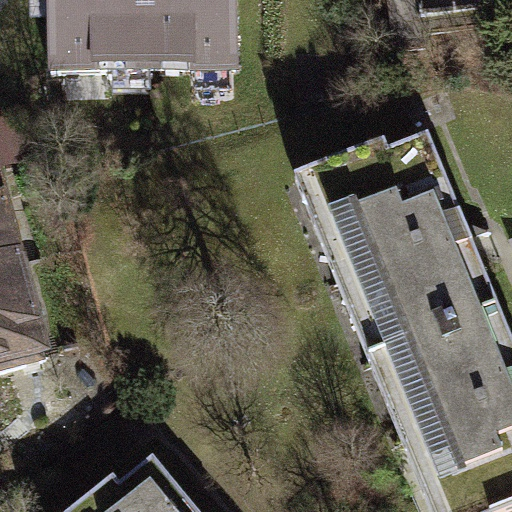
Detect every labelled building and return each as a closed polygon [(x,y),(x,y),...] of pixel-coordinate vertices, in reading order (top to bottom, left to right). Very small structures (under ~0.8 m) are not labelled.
[(49,0),(51,73),(232,68),(229,0),(49,0)] [(308,182),(443,511),(503,511),(503,510),(511,506),(511,345),(428,141),(361,168),(358,162),(308,182)] [(0,268),(20,263),(8,212),(3,208),(0,196),(0,268)] [(20,263),(0,268),(0,373),(44,362),(36,330),(38,324),(20,263)] [(77,511),(190,511),(151,465),(99,509),(92,500),(77,511)]
